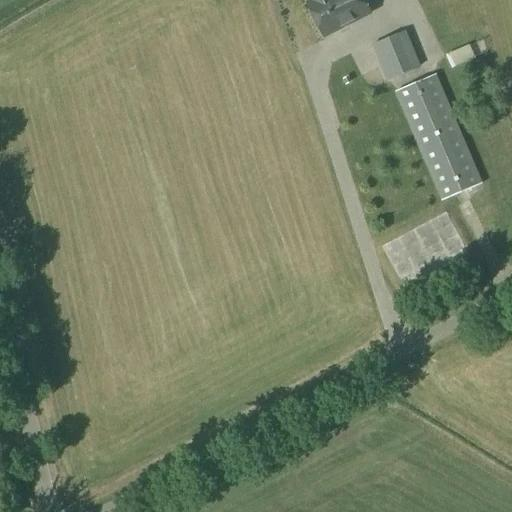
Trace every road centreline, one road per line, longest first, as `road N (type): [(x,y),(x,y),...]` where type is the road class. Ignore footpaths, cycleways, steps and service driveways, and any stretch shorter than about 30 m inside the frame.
road 1 (unclassified): [(91,511),(511,288)]
road 2 (unclassified): [(65,511),(0,214)]
